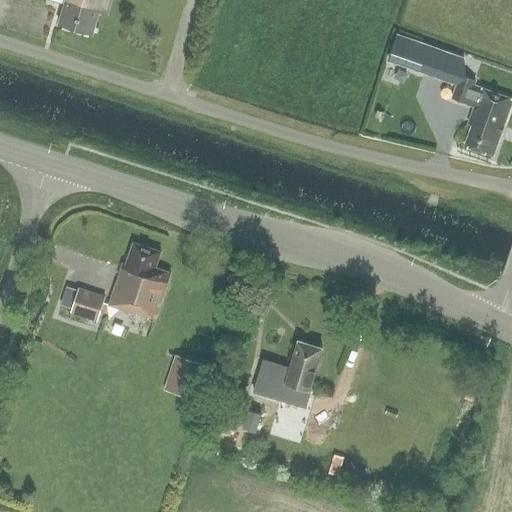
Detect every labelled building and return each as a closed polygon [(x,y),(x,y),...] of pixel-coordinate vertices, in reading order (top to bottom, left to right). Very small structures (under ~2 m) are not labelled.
[(48,0),(65,5),(59,25),(92,35),(99,14),(107,17),(111,0),(48,0)] [(420,72),(429,45),(397,34),(387,61),(420,72)] [(511,101),(511,99),(475,86),(476,81),(461,75),(452,99),(467,104),(471,94),(478,97),(468,125),(472,126),(465,146),(493,156),(511,101)] [(156,268),(161,252),(133,243),(126,263),(123,262),(109,305),(155,320),(171,273),(156,268)] [(74,305),(80,286),(70,283),(64,301),(74,305)] [(97,321),(105,297),(79,288),(71,313),(97,321)] [(305,407),(322,349),(298,341),(290,369),(264,362),(255,392),(305,407)] [(196,400),(207,366),(176,355),(165,390),(196,400)] [(230,434),(244,391),(226,385),(212,428),(223,432),(220,441),(227,443),(230,434)] [(255,432),(260,415),(249,411),(243,429),(255,432)]
